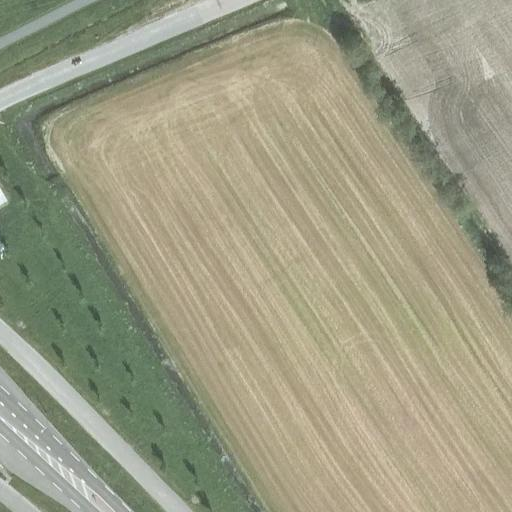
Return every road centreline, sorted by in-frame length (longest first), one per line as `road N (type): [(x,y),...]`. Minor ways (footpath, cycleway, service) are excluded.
road 1 (unclassified): [(240,0),(0,101)]
road 2 (unclassified): [(0,333),(178,511)]
road 3 (primary): [(120,511),(0,395)]
road 4 (primary): [(0,427),(91,511)]
